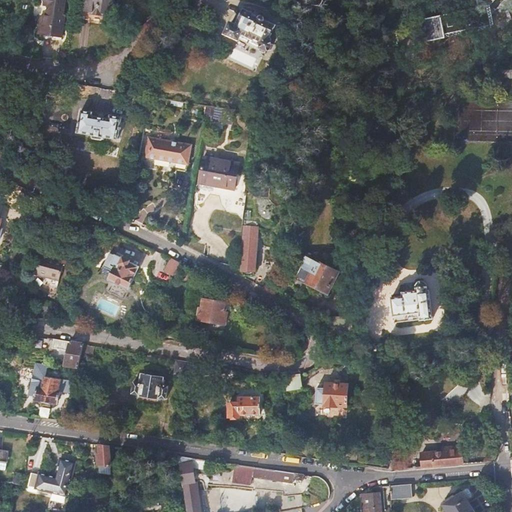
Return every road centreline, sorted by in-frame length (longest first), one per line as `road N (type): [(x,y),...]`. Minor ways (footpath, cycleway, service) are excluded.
road 1 (residential): [(0,164),(251,289),(306,322),(316,344),(301,363),(144,350),(0,320)]
road 2 (residential): [(0,424),(362,474)]
road 3 (residential): [(198,0),(92,54),(0,51)]
road 4 (residential): [(505,468),(362,474)]
